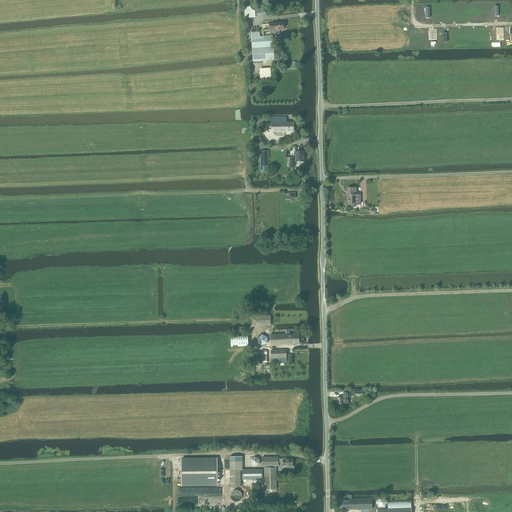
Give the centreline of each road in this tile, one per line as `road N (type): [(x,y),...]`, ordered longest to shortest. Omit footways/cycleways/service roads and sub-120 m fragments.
road 1 (tertiary): [(327,511),(317,0)]
road 2 (track): [(253,328),(240,320),(0,328)]
